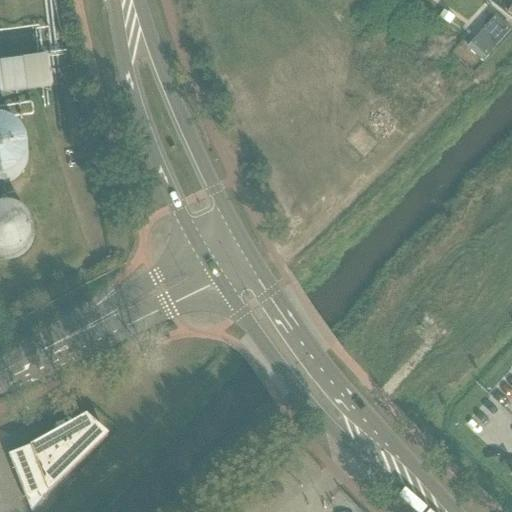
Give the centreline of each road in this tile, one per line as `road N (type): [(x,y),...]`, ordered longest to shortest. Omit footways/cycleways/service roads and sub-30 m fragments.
road 1 (tertiary): [(243,243),(128,0)]
road 2 (tertiary): [(385,466),(360,411),(243,243)]
road 3 (tertiary): [(124,0),(132,72),(180,206),(205,249)]
road 4 (tertiary): [(219,274),(329,426),(385,466)]
road 5 (unclassified): [(0,382),(113,321)]
